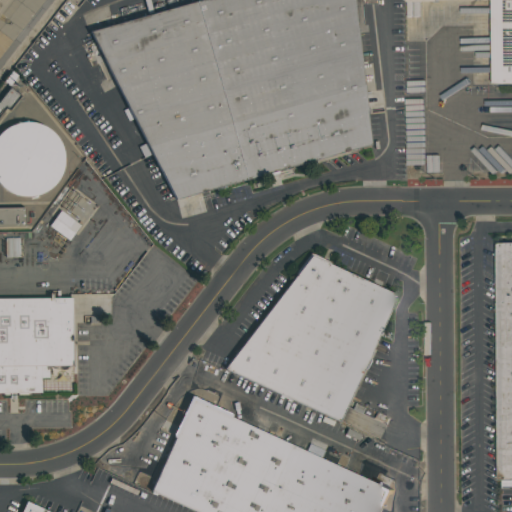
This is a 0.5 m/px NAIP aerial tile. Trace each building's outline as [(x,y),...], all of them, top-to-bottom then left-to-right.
[(355,0),(372,147),(174,202),(87,30),(192,0),(355,0)] [(511,0),(511,84),(493,85),(492,0),(511,0)] [(0,185),(0,132),(4,128),(18,122),(32,122),(46,127),(57,137),(63,150),(64,165),(59,179),(49,190),(35,196),(20,197),(6,191),(0,185)] [(0,227),(0,206),(25,206),(25,227),(0,227)] [(49,226),(68,241),(79,226),(60,211),(49,226)] [(6,257),(20,257),(19,237),(5,237),(6,257)] [(497,241),(511,240),(511,480),(498,481),(497,241)] [(340,424),(223,369),(310,256),(398,295),(340,424)] [(0,298),(72,298),(72,366),(49,366),(49,378),(42,378),(42,393),(0,393),(0,298)] [(394,489),(386,507),(384,506),(381,511),(192,511),(148,492),(192,396),(232,414),(231,417),(376,484),(377,481),(394,489)] [(20,511),(26,501),(50,511),(20,511)]
